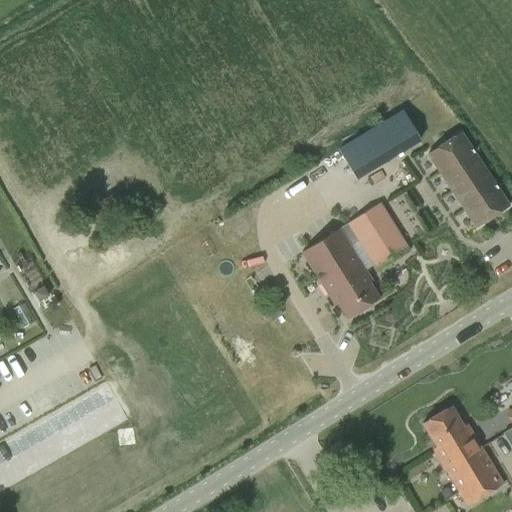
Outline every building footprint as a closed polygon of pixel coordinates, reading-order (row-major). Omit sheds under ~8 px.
[(403,112),(339,149),(356,177),(419,140),(403,112)] [(426,155),(475,229),(511,204),(463,131),(426,155)] [(125,208),(117,194),(87,211),(95,225),(125,208)] [(399,257),(408,251),(379,204),(301,253),(334,305),(338,303),(348,318),(378,299),(369,283),(372,281),(349,246),(357,241),(377,271),(399,257)] [(433,449),(445,468),(480,447),(466,424),(463,426),(451,406),(422,423),(437,447),(433,449)] [(480,447),(445,468),(467,504),(502,483),(480,447)]
